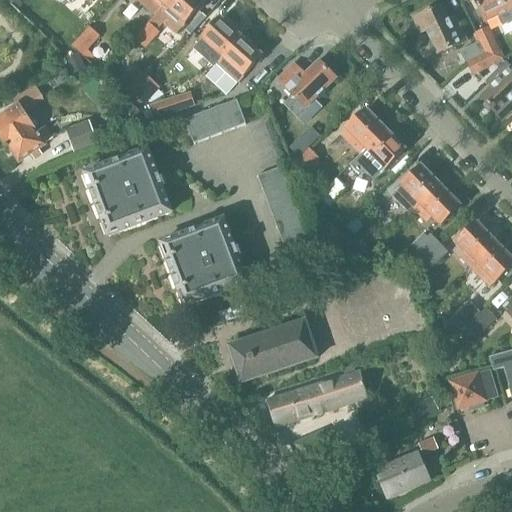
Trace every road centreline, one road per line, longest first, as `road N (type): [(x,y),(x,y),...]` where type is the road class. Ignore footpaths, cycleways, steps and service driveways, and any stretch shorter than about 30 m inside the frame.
road 1 (tertiary): [(303,511),(0,217)]
road 2 (residential): [(511,193),(335,19)]
